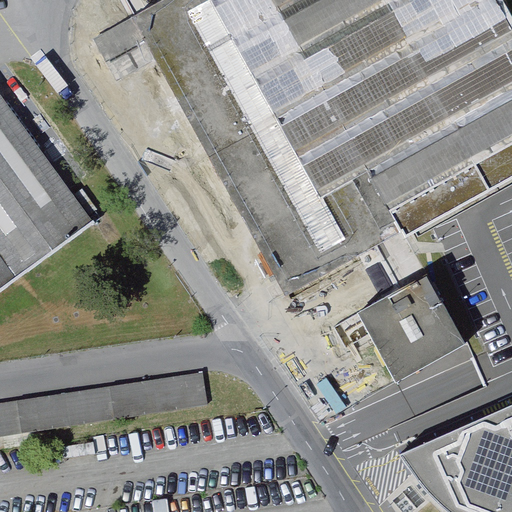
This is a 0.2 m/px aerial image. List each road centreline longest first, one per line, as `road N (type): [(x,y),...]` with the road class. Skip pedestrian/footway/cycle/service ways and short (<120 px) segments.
road 1 (residential): [(0,383),(241,349),(312,447),(347,511)]
road 2 (unknown): [(0,477),(312,447)]
road 3 (unknown): [(511,303),(472,200),(511,173)]
